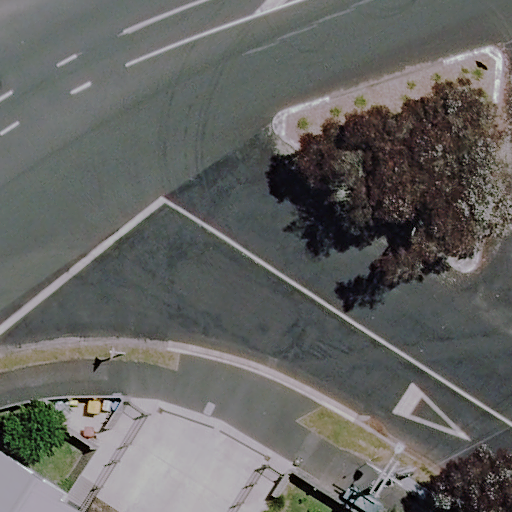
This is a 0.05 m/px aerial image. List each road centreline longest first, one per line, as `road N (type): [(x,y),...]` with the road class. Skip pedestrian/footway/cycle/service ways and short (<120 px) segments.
road 1 (residential): [(511,428),(7,109)]
road 2 (residential): [(247,0),(138,42),(7,109)]
